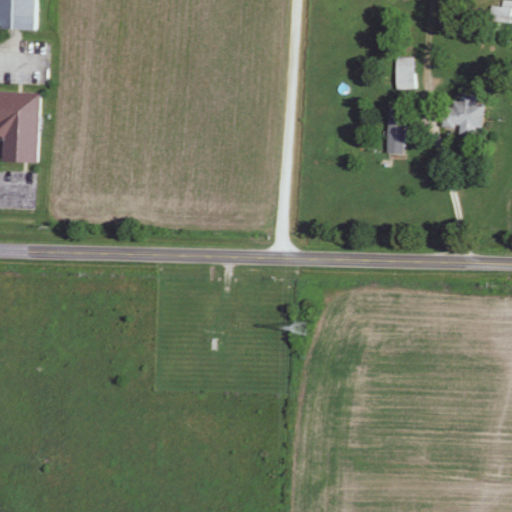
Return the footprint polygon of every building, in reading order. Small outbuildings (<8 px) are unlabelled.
[(41,0),(0,0),(1,31),(41,31),(41,0)] [(511,19),(511,8),(493,9),(493,20),(511,19)] [(416,91),(416,59),(399,59),(399,91),(416,91)] [(45,94),(0,92),(0,128),(7,129),(7,163),(43,164),(45,94)] [(478,106),(479,97),(465,95),(464,104),(456,103),(455,112),(447,111),(444,130),(475,134),(476,129),(484,130),(487,107),(478,106)] [(408,149),(408,111),(391,111),(391,149),(408,149)]
